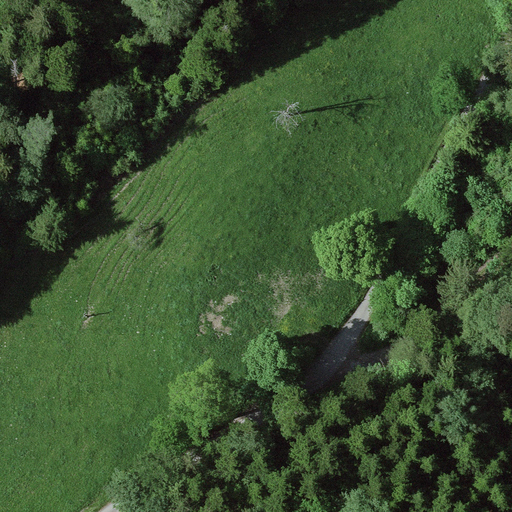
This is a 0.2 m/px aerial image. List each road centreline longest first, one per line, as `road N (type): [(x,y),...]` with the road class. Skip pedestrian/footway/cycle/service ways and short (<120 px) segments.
road 1 (track): [(511,243),(423,317),(376,345),(333,356),(295,391),(110,511)]
road 2 (unclassified): [(511,44),(333,356)]
